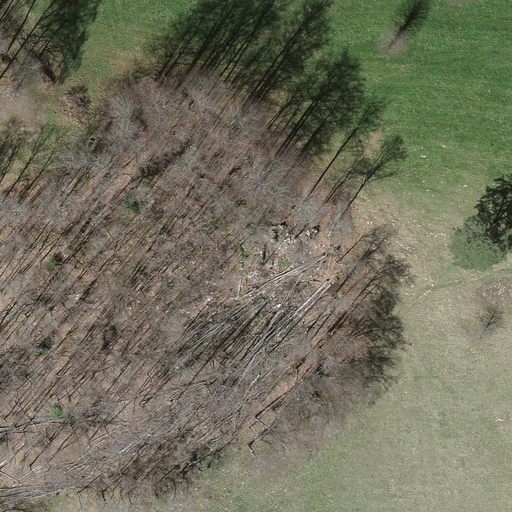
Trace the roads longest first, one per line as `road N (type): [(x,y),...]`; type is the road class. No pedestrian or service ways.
road 1 (track): [(314,0),(423,30),(511,42)]
road 2 (track): [(0,145),(24,139),(72,106),(0,34)]
